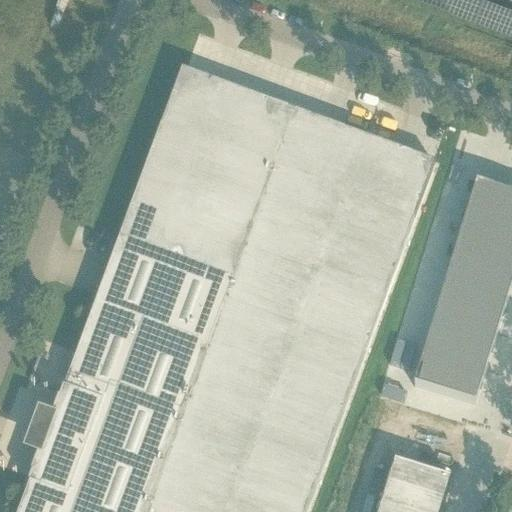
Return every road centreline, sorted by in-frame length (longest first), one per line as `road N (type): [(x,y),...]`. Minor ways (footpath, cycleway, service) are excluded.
road 1 (unclassified): [(0,340),(128,0)]
road 2 (unclassified): [(196,0),(511,119)]
